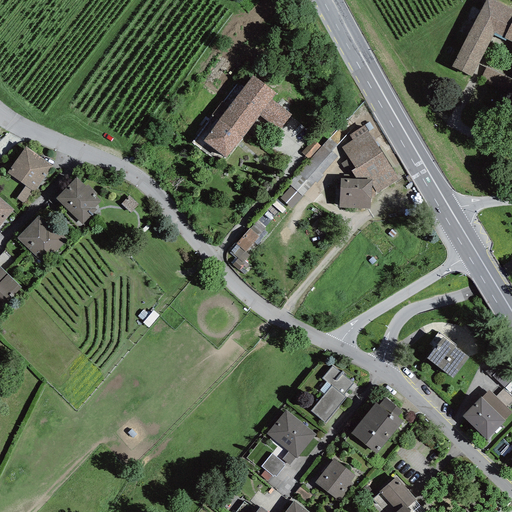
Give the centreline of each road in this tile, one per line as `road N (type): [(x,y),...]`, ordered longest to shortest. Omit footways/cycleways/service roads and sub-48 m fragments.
road 1 (residential): [(327,341),(249,297),(138,174),(78,145)]
road 2 (secondary): [(447,211),(328,0)]
road 3 (residential): [(511,491),(377,366)]
road 4 (unclassified): [(377,366),(407,312),(473,291),(511,268)]
road 5 (unclassified): [(472,251),(327,341)]
road 6 (residential): [(78,145),(63,176),(0,249)]
